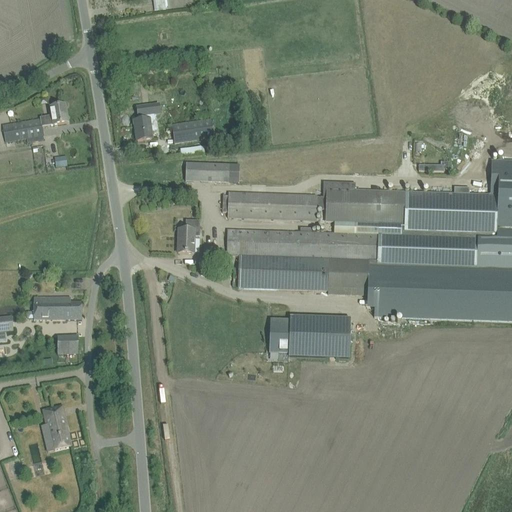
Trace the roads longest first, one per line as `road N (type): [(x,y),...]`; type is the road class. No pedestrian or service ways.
road 1 (unclassified): [(125,252),(80,0)]
road 2 (unclassified): [(137,441),(102,443),(91,430),(91,290),(98,272),(125,252)]
road 3 (unclassified): [(137,441),(125,252)]
